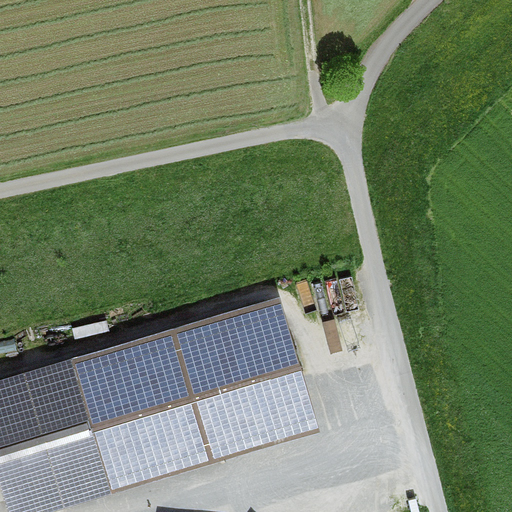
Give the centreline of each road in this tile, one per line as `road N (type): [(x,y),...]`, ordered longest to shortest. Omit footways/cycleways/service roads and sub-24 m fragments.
road 1 (residential): [(342,123),(440,511)]
road 2 (unclassified): [(342,123),(0,189)]
road 3 (track): [(428,0),(404,22),(342,123)]
road 4 (track): [(304,0),(316,123)]
